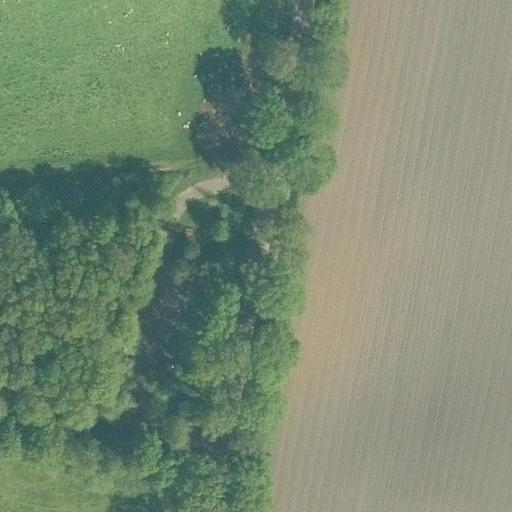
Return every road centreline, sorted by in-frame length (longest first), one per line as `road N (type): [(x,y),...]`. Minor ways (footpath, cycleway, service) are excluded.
road 1 (tertiary): [(211,511),(302,0)]
road 2 (track): [(130,429),(0,404)]
